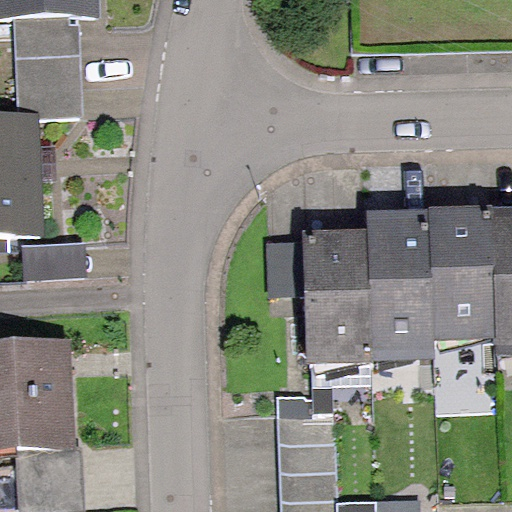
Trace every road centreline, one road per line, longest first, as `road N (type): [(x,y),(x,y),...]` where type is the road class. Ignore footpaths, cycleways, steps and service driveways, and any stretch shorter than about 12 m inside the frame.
road 1 (residential): [(179,511),(172,335),(209,91)]
road 2 (residential): [(511,89),(209,91)]
